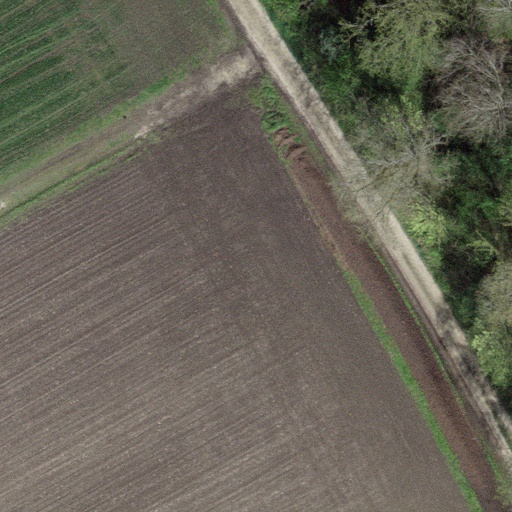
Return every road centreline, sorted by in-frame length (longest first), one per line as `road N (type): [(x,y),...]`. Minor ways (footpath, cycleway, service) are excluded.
road 1 (track): [(511,434),(234,0)]
road 2 (track): [(0,215),(273,65)]
